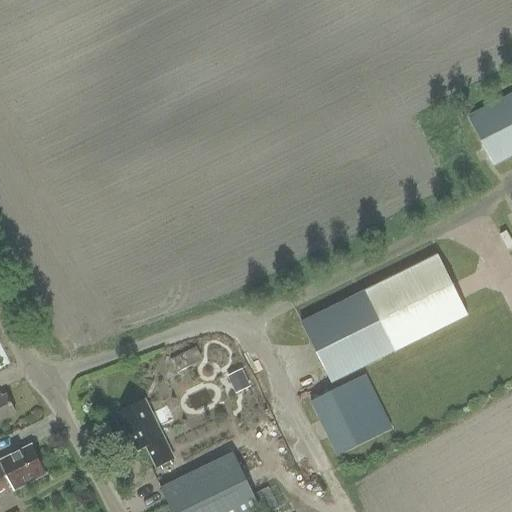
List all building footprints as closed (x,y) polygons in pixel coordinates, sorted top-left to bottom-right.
[(493,166),(511,156),(511,96),(469,118),(493,166)] [(438,257),(366,293),(302,325),(332,385),(397,352),(468,317),(438,257)] [(338,457),(392,430),(365,376),(311,403),(338,457)] [(0,420),(15,413),(7,397),(2,399),(0,395),(0,420)] [(175,461),(159,430),(145,402),(120,414),(139,452),(147,448),(158,469),(175,461)] [(0,480),(39,461),(32,446),(0,462),(0,464),(1,466),(0,466),(0,480)] [(172,511),(253,511),(260,509),(234,455),(162,490),(172,511)] [(0,494),(12,489),(14,492),(47,475),(39,461),(0,480),(0,494)]
